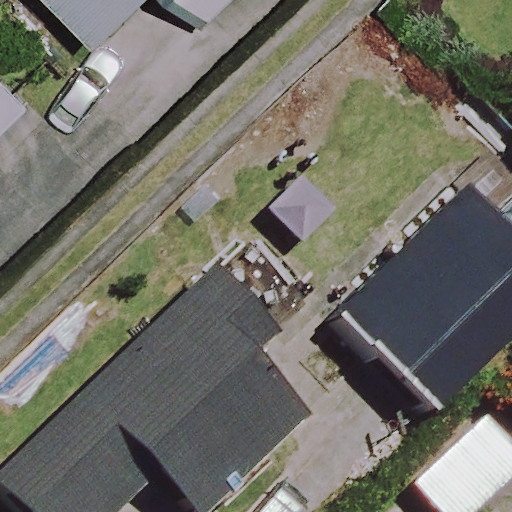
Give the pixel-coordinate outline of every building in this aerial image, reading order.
[(230,0),(68,0),(107,39),(147,0),(191,0),(211,19),(230,0)] [(0,137),(33,105),(0,70),(0,137)] [(511,332),(511,252),(456,195),(325,323),(421,422),(511,332)] [(307,324),(244,252),(0,464),(0,509),(2,511),(118,511),(148,487),(169,511),(208,511),(295,437),(244,378),(307,324)] [(511,388),(499,401),(511,415),(511,388)]
